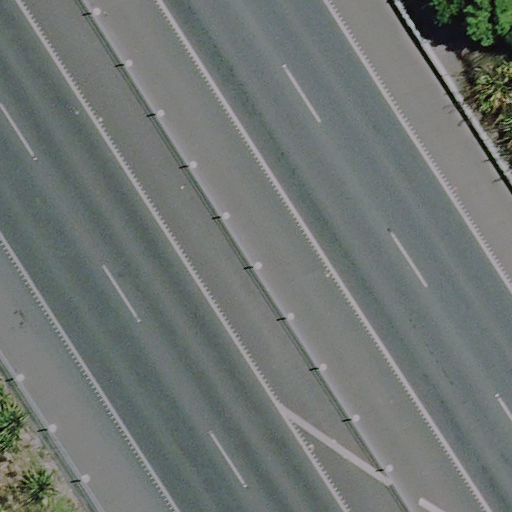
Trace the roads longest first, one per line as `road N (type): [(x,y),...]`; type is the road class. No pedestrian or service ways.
road 1 (motorway): [(251,511),(0,81)]
road 2 (motorway): [(259,0),(511,416)]
